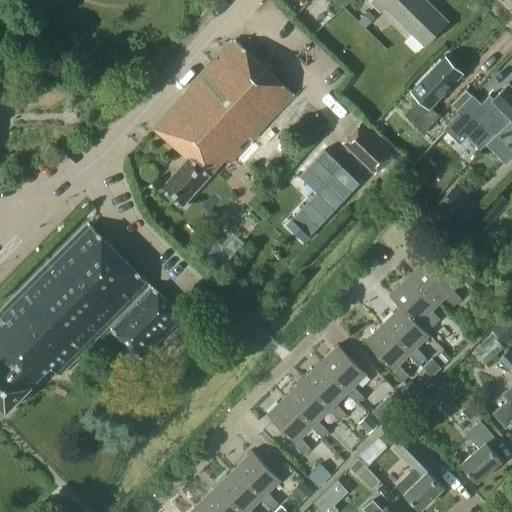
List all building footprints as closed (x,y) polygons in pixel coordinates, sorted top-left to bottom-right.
[(375,0),(372,3),(381,11),(385,7),(424,45),(447,22),(425,0),(375,0)] [(369,11),(361,19),(368,26),(376,18),(369,11)] [(294,95),(235,40),(153,129),(188,161),(162,188),(182,206),(224,160),(229,165),(294,95)] [(420,98),(405,113),(424,132),(439,116),(430,107),(463,73),(445,56),(412,91),(420,98)] [(460,113),(446,128),(461,144),(473,131),(487,144),(495,136),(511,117),(511,85),(509,83),(493,99),(490,95),(482,103),(473,95),(458,111),(460,113)] [(511,117),(495,136),(487,144),(507,164),(511,159),(511,117)] [(361,124),(343,144),(375,174),(393,154),(361,124)] [(275,130),(261,144),(282,164),(295,150),(275,130)] [(317,192),(287,224),(304,240),(360,183),(325,149),(300,176),(317,192)] [(458,183),(437,204),(459,227),(481,206),(458,183)] [(497,195),(470,224),(481,233),(507,204),(497,195)] [(0,406),(4,411),(48,366),(58,376),(140,293),(143,296),(109,329),(140,360),(182,318),(102,238),(88,224),(0,312),(0,318),(4,322),(0,325),(0,406)] [(431,254),(410,275),(439,305),(445,299),(453,307),(461,299),(453,291),(460,283),(431,254)] [(472,274),(465,280),(473,288),(479,281),(472,274)] [(432,312),(439,305),(410,275),(389,296),(400,307),(418,325),(419,324),(424,320),(432,328),(440,319),(432,312)] [(418,325),(400,307),(382,324),(412,354),(410,355),(421,366),(428,359),(417,348),(430,335),(419,324),(418,325)] [(412,354),(382,324),(365,341),(394,370),(392,372),(403,383),(410,376),(399,366),(410,355),(412,354)] [(166,350),(180,365),(204,341),(190,326),(166,350)] [(350,393),(347,395),(357,405),(363,398),(353,388),(367,375),(338,345),(320,362),(350,393)] [(511,352),(510,350),(499,359),(511,373),(511,352)] [(432,358),(423,367),(433,377),(442,368),(432,358)] [(350,393),(320,362),(302,380),(332,410),(329,412),(339,422),(345,415),(336,406),(347,395),(350,393)] [(332,410),(302,380),(285,397),(314,427),(312,430),(321,439),(328,432),(319,422),(329,412),(332,410)] [(511,386),(503,395),(508,401),(494,414),(506,428),(511,422),(511,386)] [(314,427),(285,397),(267,414),(295,444),(294,446),(304,456),(310,450),(301,440),(312,430),(314,427)] [(471,403),(462,411),(470,420),(479,412),(471,403)] [(371,414),(378,422),(384,417),(376,409),(371,414)] [(359,423),(369,434),(379,425),(369,414),(359,423)] [(390,429),(399,439),(412,426),(402,416),(390,429)] [(480,449),(462,464),(478,482),(502,461),(489,447),(498,439),(482,422),(467,434),(480,449)] [(399,439),(390,429),(381,437),(387,444),(394,444),(399,439)] [(395,449),(416,471),(399,487),(421,509),(443,488),(430,473),(440,464),(411,434),(395,449)] [(263,499),(261,500),(272,511),(278,504),(267,494),(280,482),(251,453),(234,470),(263,499)] [(356,472),(364,464),(358,458),(350,466),(356,472)] [(321,464),(308,476),(319,487),(332,475),(321,464)] [(356,472),(372,489),(381,481),(364,464),(356,472)] [(263,499),(234,470),(216,487),(240,511),(251,511),(250,511),(261,500),(263,499)] [(338,480),(315,502),(325,511),(336,511),(337,511),(329,504),(346,488),(338,480)] [(304,482),(295,491),(303,500),(312,491),(304,482)] [(240,511),(216,487),(199,504),(206,511),(240,511)] [(390,511),(386,508),(382,511),(373,503),(365,511),(390,511)]
